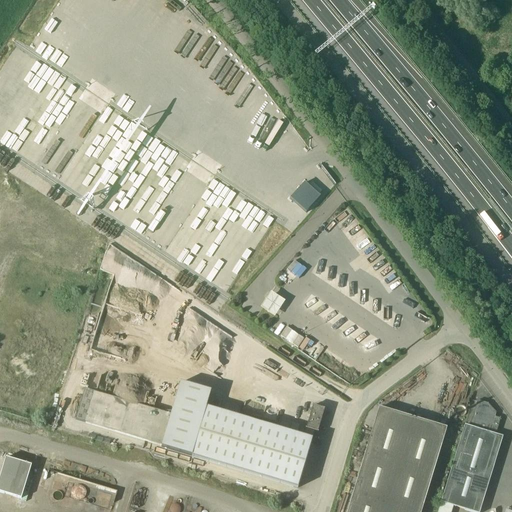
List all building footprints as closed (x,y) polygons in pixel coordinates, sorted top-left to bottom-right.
[(309,185),(295,201),(311,215),(325,199),(309,185)] [(271,291),(261,307),(276,316),(286,301),(271,291)] [(298,348),(304,339),(287,327),(281,336),(298,348)] [(312,440),(284,431),(206,408),(211,391),(180,383),(171,415),(85,389),(75,420),(192,457),(298,488),(312,440)] [(451,511),(453,507),(470,511),(480,511),(503,437),(496,435),(501,419),(494,417),(495,413),(488,406),(488,404),(477,401),(469,427),(465,426),(441,503),(437,511),(451,511)] [(318,433),(325,409),(313,406),(306,429),(318,433)] [(421,511),(441,448),(447,429),(379,408),(347,511),(421,511)] [(6,459),(0,478),(0,492),(22,499),(31,467),(6,459)]
